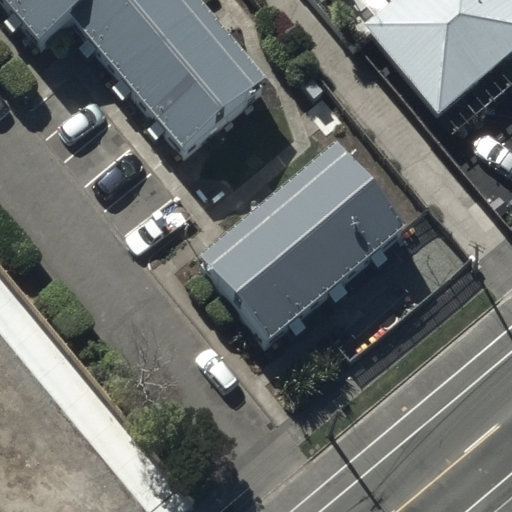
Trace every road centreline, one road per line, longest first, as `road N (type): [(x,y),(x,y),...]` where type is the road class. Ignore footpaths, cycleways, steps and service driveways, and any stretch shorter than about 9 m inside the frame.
road 1 (residential): [(298,511),(125,307)]
road 2 (tertiary): [(511,414),(396,511)]
